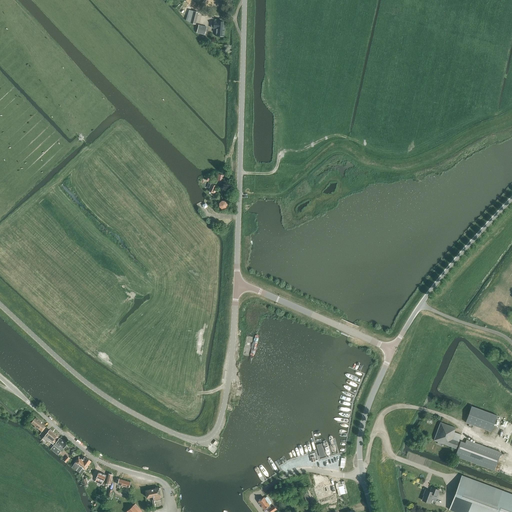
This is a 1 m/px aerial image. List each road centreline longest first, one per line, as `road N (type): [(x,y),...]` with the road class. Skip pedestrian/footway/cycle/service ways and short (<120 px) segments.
road 1 (tertiary): [(236,282),(223,410),(202,440),(118,405),(0,304)]
road 2 (tertiary): [(236,282),(244,0)]
road 3 (tertiary): [(163,511),(164,484),(102,463),(0,376)]
road 4 (unclassified): [(392,350),(427,293),(511,198)]
road 5 (tertiary): [(392,350),(236,282)]
road 6 (tertiary): [(372,511),(361,427),(392,350)]
